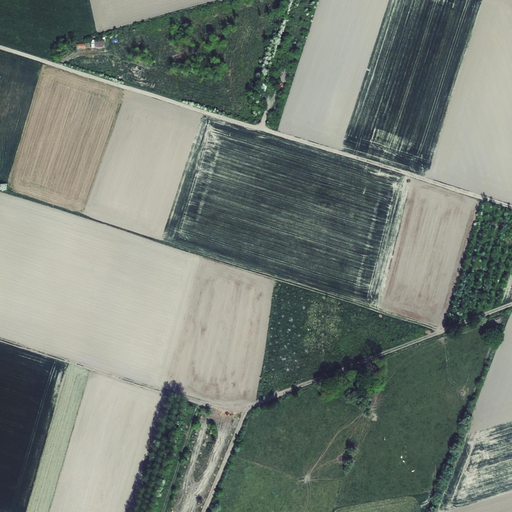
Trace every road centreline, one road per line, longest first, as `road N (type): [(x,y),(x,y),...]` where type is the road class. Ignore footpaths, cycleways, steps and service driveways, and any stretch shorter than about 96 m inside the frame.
road 1 (track): [(0,338),(220,408),(264,399),(511,302)]
road 2 (track): [(0,46),(511,206)]
